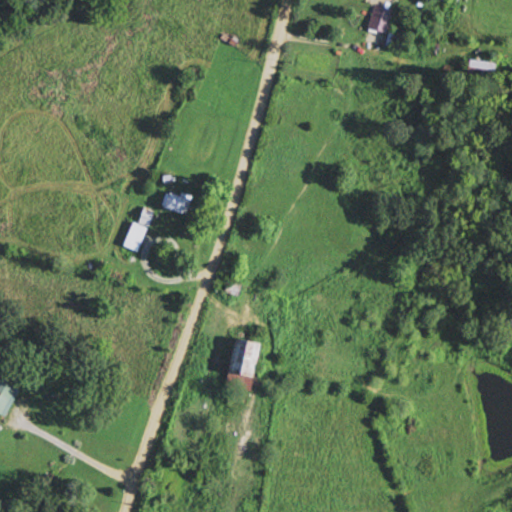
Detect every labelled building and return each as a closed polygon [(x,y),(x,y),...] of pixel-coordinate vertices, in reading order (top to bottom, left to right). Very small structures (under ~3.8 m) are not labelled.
[(369,26),(388,32),(394,10),(375,5),(369,26)] [(496,61),(470,60),(469,78),(496,79),(496,61)] [(191,208),(189,192),(165,195),(168,211),(191,208)] [(156,210),(142,204),(125,245),(139,251),(156,210)] [(228,291),(241,295),(244,285),(232,281),(228,291)] [(227,387),(254,393),(265,342),(238,336),(227,387)] [(20,388),(0,378),(0,412),(6,416),(20,388)]
